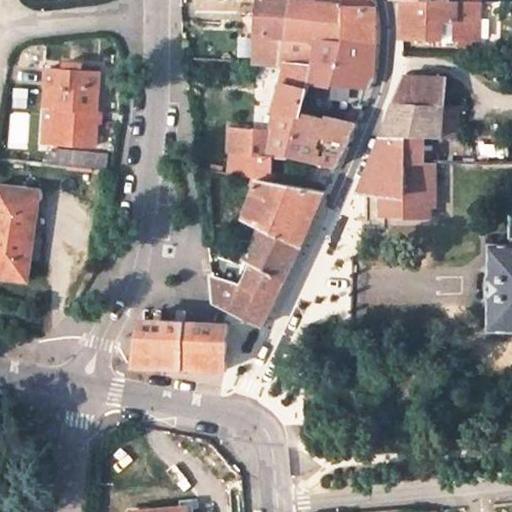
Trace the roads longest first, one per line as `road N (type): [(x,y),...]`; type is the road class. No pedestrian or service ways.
road 1 (tertiary): [(383,0),(390,74),(271,358),(259,423)]
road 2 (unclassified): [(81,387),(134,259),(153,142),(156,0)]
road 3 (unclassified): [(269,510),(511,485)]
road 4 (unclassified): [(81,387),(259,423)]
road 5 (residential): [(81,387),(64,511)]
